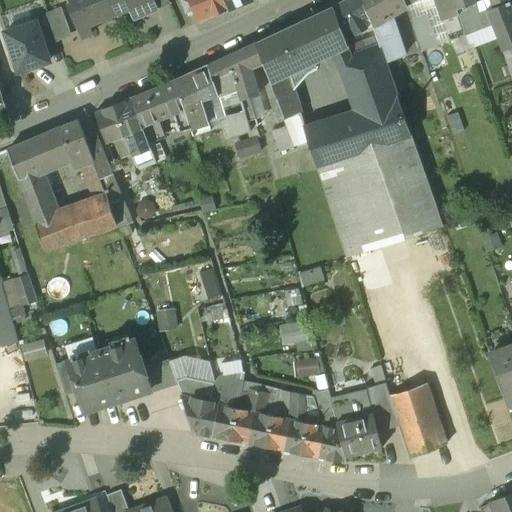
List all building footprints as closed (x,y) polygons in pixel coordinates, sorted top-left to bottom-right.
[(108,0),(71,0),(73,3),(69,5),(82,37),(93,33),(89,25),(114,14),(108,0)] [(108,0),(114,14),(129,8),(133,18),(157,8),(153,0),(108,0)] [(182,0),(187,11),(193,9),(199,21),(228,9),(224,0),(182,0)] [(224,0),(228,9),(249,0),(224,0)] [(361,0),(345,0),(334,7),(343,32),(368,17),(361,0)] [(403,0),(361,0),(368,17),(372,24),(379,44),(385,61),(401,56),(404,55),(393,25),(391,26),(388,16),(406,6),(404,0),(403,0)] [(436,0),(449,39),(464,34),(453,0),(436,0)] [(453,0),(464,34),(483,27),(480,15),(474,0),(453,0)] [(492,0),(496,8),(511,1),(510,0),(492,0)] [(496,8),(487,12),(492,23),(502,51),(511,47),(511,3),(511,1),(496,8)] [(72,34),(62,7),(46,14),(56,41),(72,34)] [(334,7),(257,43),(264,62),(270,80),(288,72),(331,52),(348,44),(343,32),(334,7)] [(487,12),(480,15),(483,27),(492,23),(487,12)] [(427,13),(410,19),(414,31),(432,24),(427,13)] [(36,22),(6,32),(18,71),(49,61),(36,22)] [(257,43),(207,66),(212,79),(232,71),(236,84),(243,110),(245,117),(246,120),(254,118),(250,101),(248,102),(247,98),(258,95),(250,69),(264,62),(257,43)] [(379,44),(351,54),(348,44),(331,52),(360,113),(399,101),(396,91),(385,61),(379,44)] [(511,47),(502,51),(511,78),(511,47)] [(401,56),(385,61),(396,91),(405,88),(398,64),(403,63),(401,56)] [(207,66),(176,80),(185,108),(184,109),(190,127),(193,135),(211,128),(201,101),(218,95),(217,91),(216,91),(212,79),(207,66)] [(232,71),(212,79),(216,91),(217,91),(236,84),(232,71)] [(299,112),(288,72),(270,80),(285,119),(299,112)] [(176,80),(132,98),(142,126),(176,112),(182,130),(190,127),(184,109),(185,108),(176,80)] [(11,95),(2,98),(7,113),(16,110),(11,95)] [(132,98),(114,105),(125,136),(131,152),(132,154),(150,147),(142,126),(132,98)] [(360,113),(305,131),(308,140),(316,166),(411,135),(399,101),(360,113)] [(114,105),(96,113),(107,143),(125,136),(114,105)] [(243,110),(217,118),(224,139),(250,131),(246,120),(245,117),(243,110)] [(299,112),(285,119),(287,125),(272,131),(280,151),(308,140),(305,131),(299,112)] [(89,115),(60,127),(71,156),(90,149),(103,183),(108,181),(107,177),(113,175),(98,137),(89,115)] [(175,126),(157,133),(160,141),(178,135),(175,126)] [(60,127),(8,150),(19,179),(22,178),(39,223),(57,216),(41,171),(71,156),(60,127)] [(411,135),(316,166),(346,258),(401,239),(443,226),(411,135)] [(239,161),(264,155),(260,139),(235,145),(239,161)] [(90,149),(71,156),(76,169),(85,165),(94,188),(103,184),(104,184),(103,183),(90,149)] [(131,152),(113,159),(117,169),(135,162),(132,154),(131,152)] [(133,223),(113,175),(107,177),(108,181),(103,183),(104,184),(118,225),(122,237),(131,233),(128,226),(133,223)] [(103,184),(94,188),(99,201),(108,198),(103,184)] [(39,223),(35,224),(46,250),(118,225),(108,198),(99,201),(57,216),(39,223)] [(209,296),(221,293),(214,265),(202,269),(209,296)] [(0,348),(18,344),(12,323),(9,311),(0,278),(0,348)] [(23,307),(9,311),(12,323),(26,319),(23,307)] [(301,341),(301,346),(314,345),(312,320),(283,321),(285,342),(301,341)] [(134,341),(99,353),(115,402),(124,399),(128,401),(137,398),(139,394),(149,391),(150,391),(143,368),(134,341)] [(70,362),(68,362),(77,391),(84,412),(115,402),(99,353),(70,362)] [(300,375),(323,368),(319,354),(296,361),(300,375)] [(511,406),(511,357),(492,364),(508,408),(511,406)] [(69,360),(55,364),(65,395),(77,391),(68,362),(70,362),(69,360)] [(169,360),(143,368),(150,391),(149,391),(150,394),(179,385),(178,383),(169,360)] [(390,395),(381,366),(371,369),(375,386),(366,388),(376,425),(398,419),(390,395)] [(364,378),(327,387),(330,397),(366,388),(364,378)] [(186,380),(178,383),(179,385),(184,397),(189,398),(190,395),(186,380)] [(219,383),(214,382),(210,402),(215,404),(219,383)] [(224,384),(219,383),(215,404),(219,404),(224,384)] [(427,383),(390,395),(398,419),(411,457),(444,443),(427,383)] [(366,388),(330,397),(330,398),(333,409),(338,429),(345,457),(381,447),(376,425),(366,388)] [(259,391),(249,389),(244,410),(254,412),(259,391)] [(268,393),(259,391),(254,412),(264,413),(268,393)] [(299,394),(291,392),(290,407),(298,407),(299,394)] [(210,402),(193,399),(194,396),(190,395),(189,398),(184,397),(197,433),(213,436),(215,404),(210,402)] [(330,398),(320,400),(323,411),(333,409),(330,398)] [(219,404),(215,404),(213,436),(231,439),(237,408),(232,407),(233,403),(228,402),(228,406),(219,404)] [(244,410),(237,408),(231,439),(248,443),(254,412),(244,410)] [(264,413),(254,412),(248,443),(266,446),(272,415),(264,413)] [(290,419),(272,415),(266,446),(284,450),(290,419)] [(303,417),(298,416),(297,420),(290,419),(284,450),(301,454),(307,422),(302,421),(303,417)] [(323,426),(307,422),(301,454),(319,457),(323,426)] [(338,429),(323,426),(319,457),(347,463),(345,457),(338,429)] [(127,511),(120,490),(107,495),(112,511),(127,511)] [(511,511),(511,493),(490,503),(491,503),(480,508),(481,511),(511,511)] [(128,511),(170,511),(165,499),(128,511)] [(99,511),(95,500),(62,511),(99,511)]
